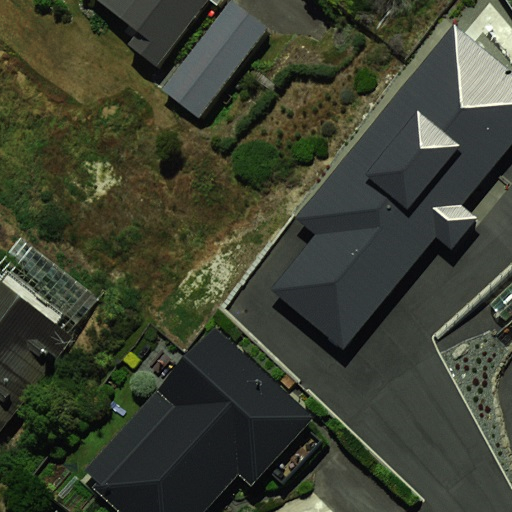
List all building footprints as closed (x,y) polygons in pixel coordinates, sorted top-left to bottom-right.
[(94,0),(92,3),(165,55),(203,0),(94,0)] [(268,29),(234,4),(191,63),(167,96),(201,121),(268,29)] [(511,124),(511,93),(431,28),(239,293),(322,355),(357,308),(414,230),(434,251),(461,229),(438,207),(511,124)] [(4,251),(0,256),(0,425),(1,426),(90,317),(4,251)] [(208,341),(82,468),(127,511),(211,511),(303,426),(208,341)]
